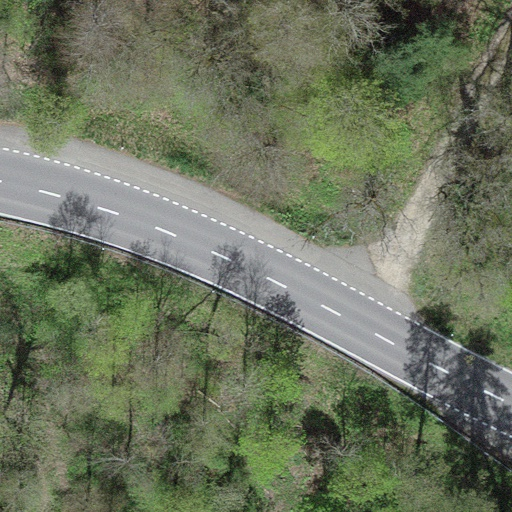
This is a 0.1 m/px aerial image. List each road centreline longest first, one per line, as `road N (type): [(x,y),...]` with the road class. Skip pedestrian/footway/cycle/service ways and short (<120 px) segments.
road 1 (tertiary): [(511,412),(178,246),(0,196)]
road 2 (track): [(178,246),(295,264),(404,234),(511,33)]
